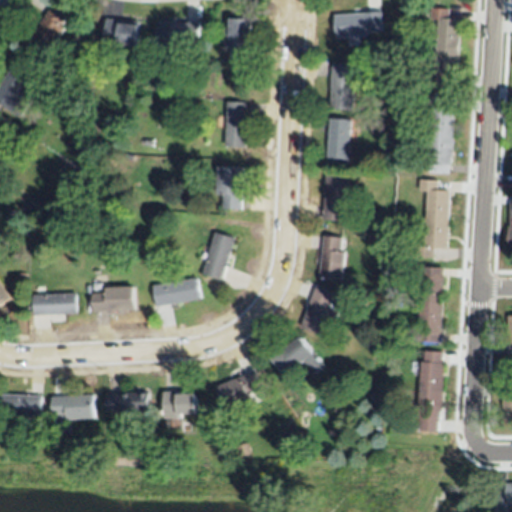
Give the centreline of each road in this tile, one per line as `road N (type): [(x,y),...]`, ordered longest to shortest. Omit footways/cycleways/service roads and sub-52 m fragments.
road 1 (residential): [(0,355),(198,349),(256,317),(282,264),(293,0)]
road 2 (residential): [(495,0),(472,419),(479,447)]
